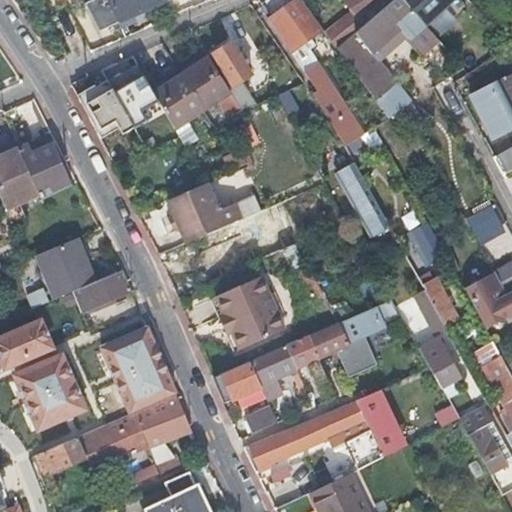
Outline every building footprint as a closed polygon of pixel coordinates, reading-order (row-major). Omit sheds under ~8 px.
[(64,0),(54,0),(59,10),(68,6),(64,0)] [(82,0),(97,32),(118,23),(108,0),(82,0)] [(108,0),(118,23),(166,0),(165,0),(108,0)] [(308,39),(322,29),(300,0),(296,0),(268,22),(314,91),(309,93),(344,149),(362,137),(309,52),(314,47),(308,39)] [(410,40),(426,26),(403,0),(393,0),(337,50),(374,101),(395,86),(369,50),(390,32),(398,40),(404,34),(410,40)] [(356,18),(381,0),(346,0),(344,2),(356,18)] [(82,41),(70,14),(56,20),(68,47),(82,41)] [(355,30),(345,18),(328,32),(337,45),(355,30)] [(494,50),(511,38),(511,22),(507,25),(504,19),(483,33),(494,50)] [(511,38),(494,50),(490,53),(493,59),(497,64),(503,76),(511,92),(511,38)] [(447,52),(463,70),(479,60),(462,40),(447,52)] [(227,91),(237,85),(252,77),(231,44),(207,58),(227,91)] [(200,110),(228,93),(227,91),(207,58),(205,54),(198,58),(201,62),(182,74),(180,75),(200,110)] [(201,62),(198,58),(192,62),(188,64),(179,69),(182,74),(201,62)] [(184,119),(200,110),(180,75),(151,93),(172,127),(184,119)] [(511,92),(503,76),(490,84),(501,105),(494,108),(482,87),(468,96),(481,119),(478,120),(486,133),(503,124),(500,120),(505,117),(511,129),(511,92)] [(135,116),(142,113),(128,78),(92,93),(112,141),(141,130),(135,116)] [(240,113),(251,108),(237,85),(227,91),(228,93),(240,113)] [(276,96),(286,115),(297,110),(286,92),(276,96)] [(388,120),(404,109),(406,109),(398,95),(379,108),(388,120)] [(378,136),(374,129),(362,137),(344,149),(348,156),(378,136)] [(193,134),(179,140),(183,145),(195,138),(193,134)] [(48,138),(32,144),(35,154),(52,147),(48,138)] [(32,144),(17,150),(37,194),(40,200),(70,187),(52,147),(35,154),(32,144)] [(109,155),(116,165),(128,159),(123,148),(109,155)] [(511,148),(493,159),(503,176),(511,171),(511,148)] [(37,194),(17,150),(0,157),(0,200),(5,212),(19,205),(19,202),(37,194)] [(229,172),(247,165),(241,152),(224,159),(229,172)] [(343,186),(350,200),(353,205),(365,228),(370,225),(379,243),(391,236),(358,178),(343,186)] [(219,211),(207,184),(166,201),(172,218),(178,230),(184,245),(192,242),(242,220),(235,205),(219,211)] [(296,196),(277,203),(282,216),(301,209),(296,196)] [(486,258),(511,244),(511,241),(493,204),(466,218),(486,258)] [(294,245),(274,206),(242,220),(192,242),(209,283),(294,245)] [(178,230),(172,218),(167,220),(173,233),(178,230)] [(412,232),(428,260),(442,252),(427,224),(412,232)] [(72,293),(94,284),(76,241),(37,256),(55,300),(72,293)] [(430,265),(445,257),(442,252),(428,260),(430,265)] [(511,292),(511,265),(494,275),(505,296),(511,292)] [(121,272),(120,272),(94,284),(72,293),(80,313),(129,293),(121,272)] [(511,292),(505,296),(494,275),(464,291),(478,317),(486,331),(505,321),(511,317),(511,292)] [(214,298),(222,315),(222,316),(226,314),(233,331),(230,332),(238,351),(284,330),(260,277),(214,298)] [(421,287),(425,293),(445,329),(457,322),(434,281),(421,287)] [(435,337),(446,332),(445,329),(425,293),(414,299),(435,337)] [(50,318),(74,310),(69,297),(46,305),(50,318)] [(390,301),(371,309),(378,323),(397,314),(390,301)] [(371,309),(336,325),(307,337),(316,360),(335,352),(346,379),(376,366),(363,339),(364,338),(364,337),(380,330),(377,325),(378,324),(378,323),(371,309)] [(222,316),(222,315),(217,317),(225,335),(230,333),(230,332),(233,331),(226,314),(222,316)] [(0,334),(0,370),(0,371),(52,349),(39,318),(0,334)] [(95,347),(127,412),(173,393),(144,326),(95,347)] [(316,360),(307,337),(283,348),(293,370),(304,365),(313,385),(325,381),(316,360)] [(418,351),(440,389),(457,379),(436,342),(418,351)] [(260,389),(264,400),(276,394),(270,380),(293,370),(283,348),(248,363),(258,385),(260,389)] [(9,375),(33,435),(85,412),(60,354),(9,375)] [(511,378),(505,367),(503,361),(484,371),(507,411),(500,415),(509,433),(504,436),(511,449),(511,378)] [(212,379),(223,405),(235,399),(260,389),(258,385),(248,363),(212,379)] [(89,390),(102,416),(118,409),(105,382),(89,390)] [(260,389),(235,399),(238,407),(243,405),(245,408),(264,400),(260,389)] [(366,430),(389,419),(377,391),(248,448),(259,473),(269,469),(267,464),(271,463),(272,465),(328,439),(363,423),(366,430)] [(187,426),(174,396),(158,402),(131,414),(144,443),(146,448),(147,451),(164,444),(160,437),(187,426)] [(458,422),(488,475),(511,461),(511,458),(484,408),(458,422)] [(248,435),(275,424),(269,410),(242,422),(248,435)] [(144,443),(131,414),(75,438),(84,460),(87,467),(134,447),(144,443)] [(380,460),(402,449),(389,419),(366,430),(380,460)] [(366,430),(363,423),(328,439),(333,450),(346,444),(358,470),(380,460),(366,430)] [(190,434),(187,426),(160,437),(164,444),(190,434)] [(75,438),(31,457),(40,478),(44,488),(49,500),(56,497),(47,475),(84,460),(75,438)] [(146,448),(144,443),(134,447),(136,452),(146,448)] [(155,468),(158,474),(179,465),(176,458),(155,468)] [(132,486),(158,474),(155,468),(153,464),(127,475),(132,486)] [(374,511),(355,472),(311,494),(320,511),(374,511)] [(209,511),(198,488),(195,489),(188,475),(163,486),(170,499),(145,511),(209,511)]
